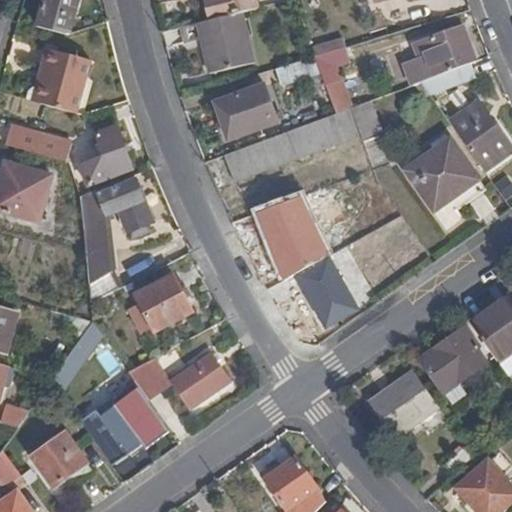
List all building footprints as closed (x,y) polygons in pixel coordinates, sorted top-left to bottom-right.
[(47,0),(39,27),(73,34),(81,0),(47,0)] [(207,0),(214,21),(243,14),(261,10),(257,0),(207,0)] [(214,21),(183,28),(186,44),(204,40),(212,74),(257,64),(243,14),(214,21)] [(471,65),(478,62),(464,27),(416,46),(421,60),(406,66),(413,86),(422,83),(471,65)] [(317,58),(323,73),(327,85),(342,79),(338,69),(351,64),(347,49),(317,58)] [(49,50),(35,103),(80,115),(93,62),(49,50)] [(317,58),(278,70),(284,86),(323,73),(317,58)] [(477,78),(471,65),(422,83),(433,97),(477,78)] [(281,123),(267,86),(217,105),(232,142),(281,123)] [(352,109),(362,136),(364,143),(386,134),(374,101),(352,109)] [(452,124),(486,172),(511,153),(511,147),(480,103),(452,124)] [(338,114),(227,155),(237,183),(362,136),(352,109),(338,114)] [(75,142),(15,123),(9,143),(69,162),(75,142)] [(135,170),(118,129),(100,136),(107,159),(83,168),(89,187),(135,170)] [(437,212),(481,180),(452,141),(408,172),(437,212)] [(0,212),(43,224),(54,178),(6,165),(0,188),(0,212)] [(137,176),(98,191),(100,196),(139,181),(137,176)] [(83,196),(89,252),(92,285),(115,270),(111,216),(122,212),(130,232),(155,222),(142,188),(139,181),(100,196),(98,191),(83,196)] [(304,196),(255,214),(281,283),(294,276),(330,256),(304,196)] [(330,256),(294,276),(326,331),(362,311),(330,256)] [(195,313),(176,276),(138,296),(157,333),(195,313)] [(511,296),(472,325),(501,364),(511,356),(511,296)] [(20,314),(0,309),(0,350),(10,353),(20,314)] [(85,337),(95,323),(79,318),(71,330),(85,337)] [(106,338),(95,323),(85,337),(55,379),(64,393),(106,338)] [(484,368),(461,336),(423,362),(447,395),(484,368)] [(149,400),(151,402),(175,385),(192,410),(233,382),(215,355),(174,382),(158,359),(131,374),(137,383),(149,400)] [(509,377),(511,374),(511,356),(501,364),(509,377)] [(11,367),(0,364),(0,402),(1,403),(5,386),(11,367)] [(11,367),(5,386),(14,388),(19,369),(11,367)] [(442,408),(415,373),(374,402),(400,438),(442,408)] [(84,423),(114,466),(130,455),(132,457),(167,431),(146,402),(149,400),(137,383),(84,423)] [(11,406),(7,418),(24,423),(32,412),(11,406)] [(56,488),(90,465),(68,435),(35,458),(56,488)] [(458,458),(466,451),(460,445),(452,452),(458,458)] [(0,474),(10,487),(25,477),(5,450),(0,457),(0,474)] [(447,468),(456,477),(475,459),(467,450),(466,451),(458,458),(447,468)] [(289,511),(316,511),(327,502),(296,459),(282,470),(267,481),(289,511)] [(503,511),(511,504),(511,483),(492,462),(459,489),(478,511),(503,511)] [(282,470),(278,463),(262,474),(267,481),(282,470)] [(0,511),(34,511),(19,492),(0,505),(0,511)]
